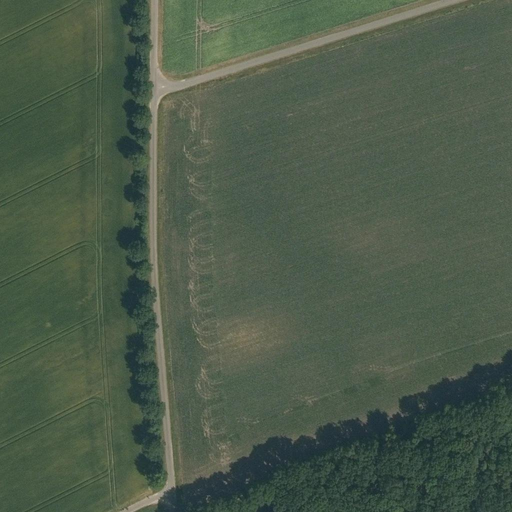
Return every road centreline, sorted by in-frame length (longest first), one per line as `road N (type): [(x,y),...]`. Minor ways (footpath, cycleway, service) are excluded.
road 1 (unclassified): [(172,487),(154,270),(152,93)]
road 2 (unclassified): [(152,93),(454,0)]
